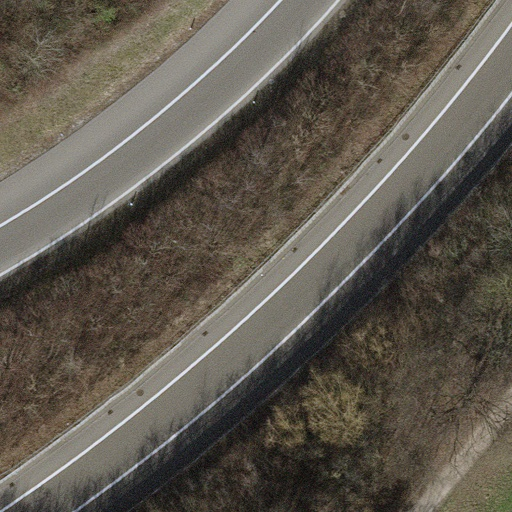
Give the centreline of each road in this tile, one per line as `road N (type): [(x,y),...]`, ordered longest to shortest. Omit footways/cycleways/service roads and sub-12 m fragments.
road 1 (motorway): [(38,511),(204,385),(334,263),(511,60)]
road 2 (motorway): [(311,0),(178,128),(0,251)]
road 3 (track): [(511,396),(419,511)]
